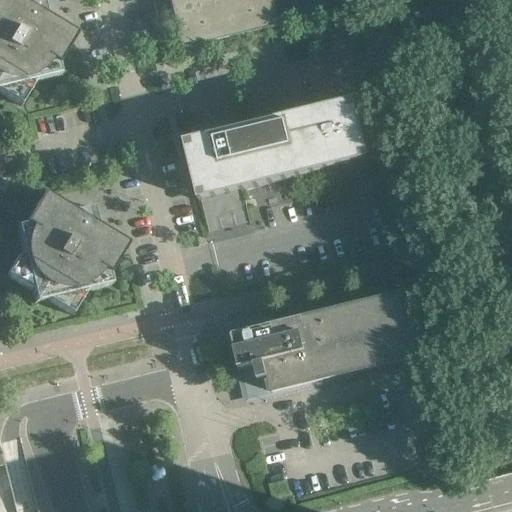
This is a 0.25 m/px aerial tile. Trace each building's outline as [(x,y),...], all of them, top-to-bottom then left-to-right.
[(75,37),(14,0),(0,0),(0,94),(20,107),(35,82),(59,77),(57,67),(75,37)] [(152,0),(156,18),(172,14),(180,49),(276,26),(270,0),(152,0)] [(370,160),(356,101),(185,143),(199,202),(370,160)] [(43,195),(24,225),(15,227),(21,252),(6,276),(30,291),(33,305),(47,301),(71,316),(86,292),(111,286),(108,276),(127,246),(43,195)] [(409,328),(402,298),(234,339),(234,338),(233,338),(241,370),(239,370),(240,371),(258,367),(261,382),(256,383),(259,397),(423,357),(416,326),(409,328)]
